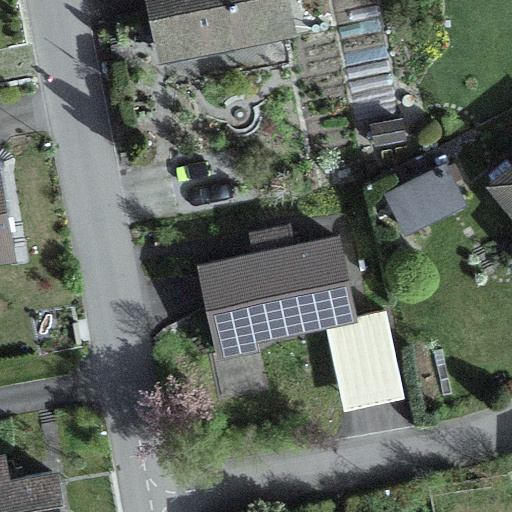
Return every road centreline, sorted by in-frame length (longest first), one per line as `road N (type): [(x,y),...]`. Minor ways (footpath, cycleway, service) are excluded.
road 1 (residential): [(55,0),(153,502)]
road 2 (residential): [(153,502),(511,436)]
